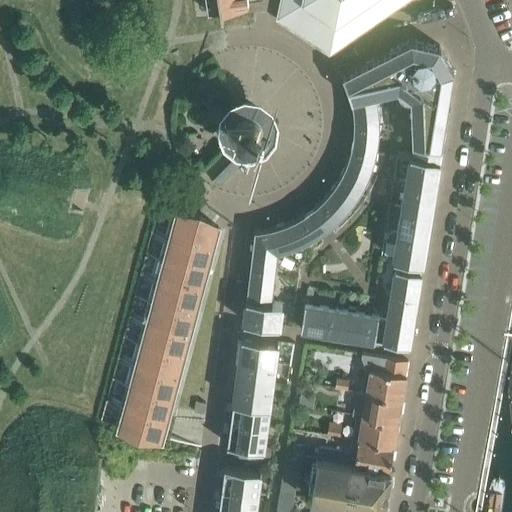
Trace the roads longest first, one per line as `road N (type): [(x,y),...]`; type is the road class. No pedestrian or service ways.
road 1 (residential): [(201,511),(243,206),(303,185),(330,137),(327,92),(304,56),(260,35),(226,33)]
road 2 (unclassified): [(411,511),(486,50)]
